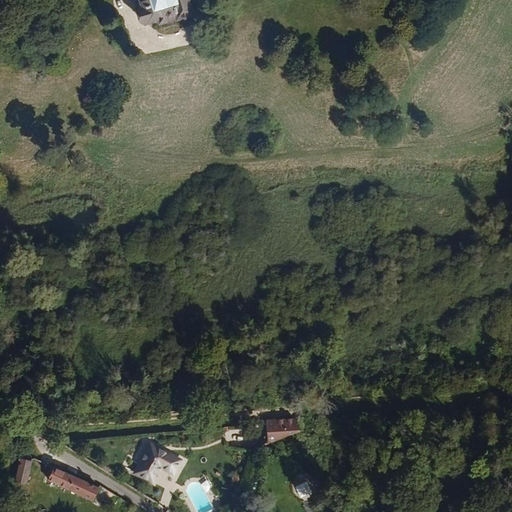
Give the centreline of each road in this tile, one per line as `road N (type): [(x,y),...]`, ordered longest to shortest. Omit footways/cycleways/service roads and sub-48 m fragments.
road 1 (track): [(46,445),(289,412),(511,402)]
road 2 (residential): [(46,445),(160,511)]
